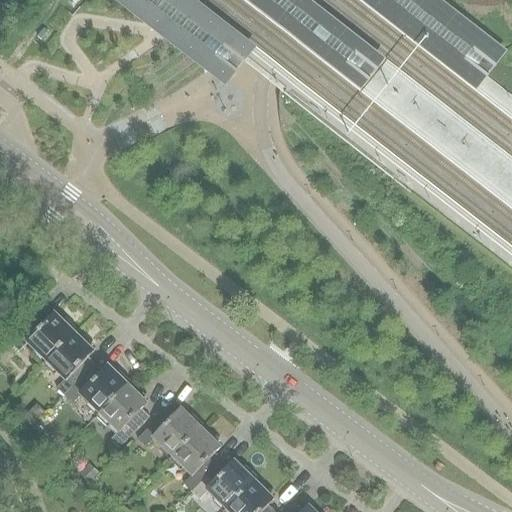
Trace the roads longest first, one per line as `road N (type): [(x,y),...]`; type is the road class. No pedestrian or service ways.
road 1 (tertiary): [(458,511),(160,291)]
road 2 (tertiary): [(160,291),(69,196),(0,145)]
road 3 (tertiary): [(0,184),(160,291)]
